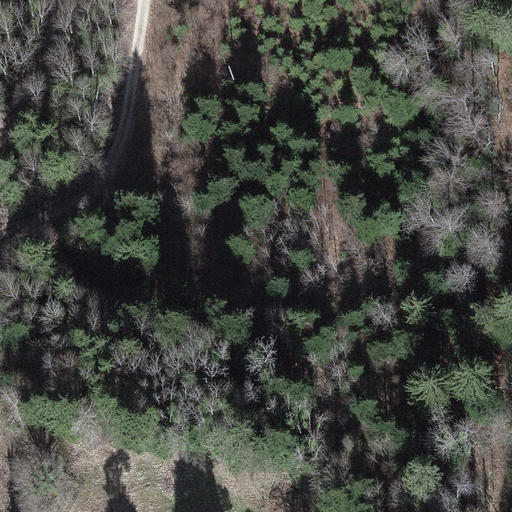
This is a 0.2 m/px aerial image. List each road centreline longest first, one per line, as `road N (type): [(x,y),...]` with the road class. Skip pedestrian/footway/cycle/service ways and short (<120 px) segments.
road 1 (track): [(0,226),(59,210),(97,176),(138,62),(147,0)]
road 2 (track): [(0,135),(54,52),(61,0)]
